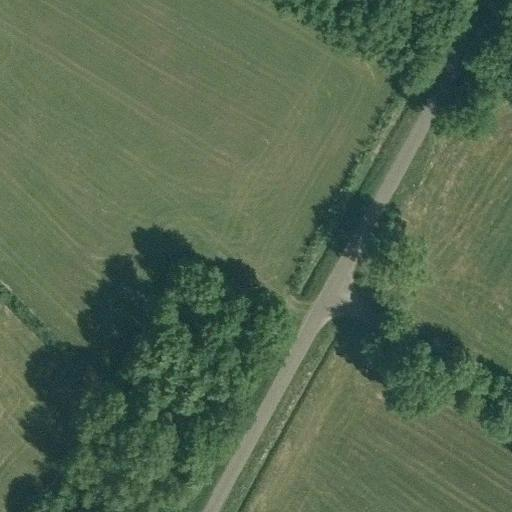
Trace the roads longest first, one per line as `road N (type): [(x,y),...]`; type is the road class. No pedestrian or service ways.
road 1 (unclassified): [(213,511),(493,0)]
road 2 (unknown): [(332,294),(511,407)]
